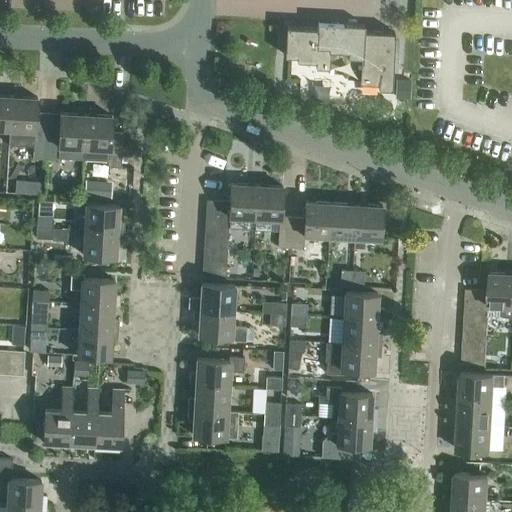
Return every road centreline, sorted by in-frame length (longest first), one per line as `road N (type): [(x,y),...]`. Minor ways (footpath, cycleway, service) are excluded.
road 1 (residential): [(464,191),(444,249),(427,473)]
road 2 (residential): [(464,191),(199,102)]
road 3 (residential): [(201,44),(0,38)]
road 4 (residential): [(181,265),(187,148),(199,102)]
